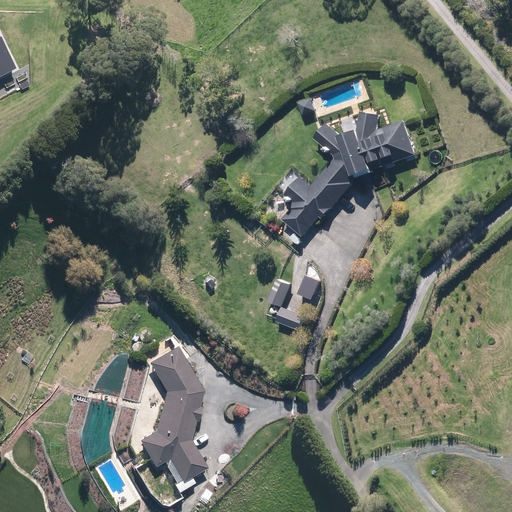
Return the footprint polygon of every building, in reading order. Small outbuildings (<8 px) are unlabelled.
[(311,99),(297,103),(301,115),(315,111),(311,99)] [(318,133),(340,155),(314,184),(305,175),(288,192),(299,202),(285,217),(305,235),(359,174),(362,174),(419,155),(409,115),(383,121),(383,112),(364,110),(362,127),(348,129),(349,143),(330,121),(318,133)] [(290,285),(277,280),(268,303),(280,308),(290,285)] [(304,316),(282,307),(277,323),(298,331),(304,316)] [(163,428),(142,440),(154,465),(170,457),(183,482),(209,466),(193,434),(204,387),(178,343),(150,360),(166,386),(163,428)]
